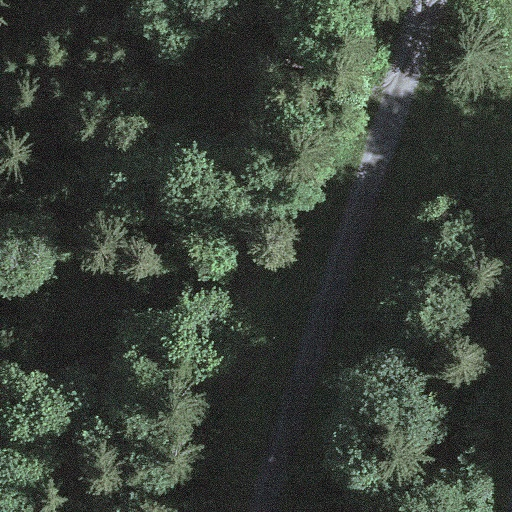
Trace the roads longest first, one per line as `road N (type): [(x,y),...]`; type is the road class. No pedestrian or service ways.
road 1 (track): [(423,0),(321,294)]
road 2 (track): [(321,294),(261,511)]
